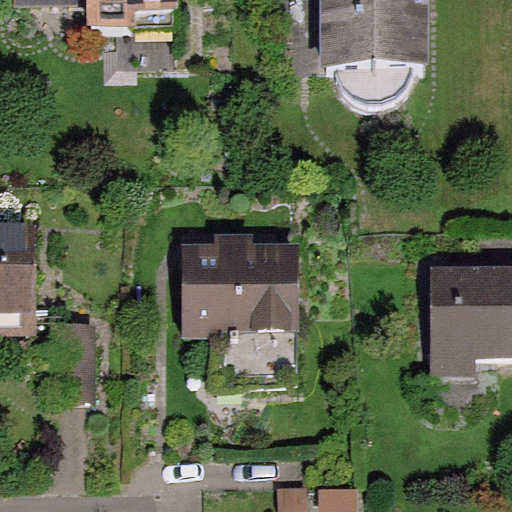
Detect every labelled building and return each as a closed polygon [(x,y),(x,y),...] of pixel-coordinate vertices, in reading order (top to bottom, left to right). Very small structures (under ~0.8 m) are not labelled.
[(200,0),(33,0),(34,5),(104,5),(105,37),(201,37),(200,0)] [(424,0),(316,0),(316,99),(424,99),(424,0)] [(44,235),(0,235),(0,334),(45,334),(44,235)] [(306,257),(196,260),(198,337),(308,335),(306,257)] [(511,278),(442,280),(444,368),(511,366),(511,278)] [(108,399),(101,324),(70,326),(76,402),(108,399)]
